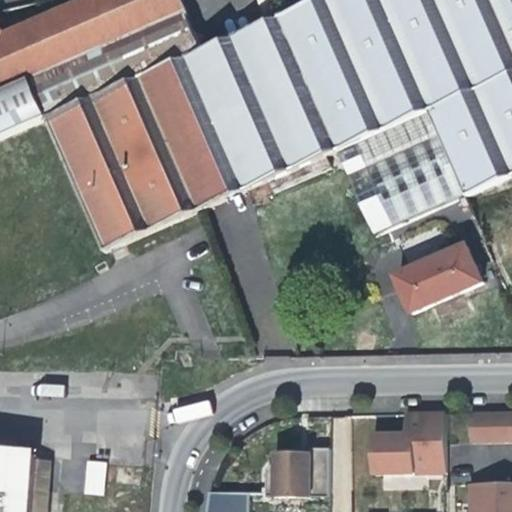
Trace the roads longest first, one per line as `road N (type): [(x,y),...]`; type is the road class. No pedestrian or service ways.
road 1 (residential): [(231,404),(290,382),(511,377)]
road 2 (residential): [(231,404),(186,448),(170,511)]
